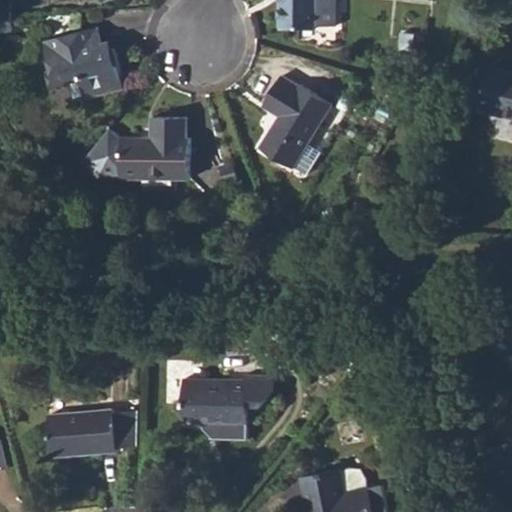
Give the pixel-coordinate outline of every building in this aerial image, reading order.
[(279,0),(280,26),(318,26),(318,22),(336,22),(336,0),(279,0)] [(0,17),(12,17),(11,4),(0,5),(0,17)] [(0,29),(12,29),(12,17),(0,17),(0,29)] [(104,41),(100,25),(43,40),(51,70),(44,72),(49,92),(69,87),(68,82),(80,79),(86,97),(125,86),(114,47),(106,49),(104,41)] [(104,41),(106,49),(114,47),(112,39),(104,41)] [(450,83),(459,85),(465,61),(456,59),(450,83)] [(466,104),(479,107),(478,109),(511,117),(511,69),(489,64),(487,71),(475,68),(466,104)] [(267,98),(284,108),(280,114),(261,146),(294,166),(334,101),(300,81),(299,83),(282,72),(267,98)] [(263,104),(280,114),(284,108),(267,98),(263,104)] [(123,135),(123,174),(192,175),(193,136),(188,136),(189,115),(153,114),(152,136),(123,135)] [(97,128),(95,171),(121,172),(123,129),(97,128)] [(425,208),(433,220),(441,215),(433,202),(425,208)] [(418,212),(425,224),(433,220),(425,208),(418,212)] [(114,341),(128,341),(128,329),(114,329),(114,341)] [(206,427),(206,421),(217,421),(249,421),(249,414),(255,414),(275,389),(276,374),(246,374),(246,379),(185,379),(184,426),(206,427)] [(138,442),(138,410),(115,412),(115,409),(49,415),(52,454),(118,448),(118,443),(138,442)] [(396,446),(401,471),(413,469),(409,444),(396,446)] [(341,468),(346,492),(369,488),(367,474),(365,472),(360,469),(357,467),(353,467),(349,467),(341,468)] [(341,468),(302,476),(308,511),(373,511),(369,488),(346,492),(341,468)]
